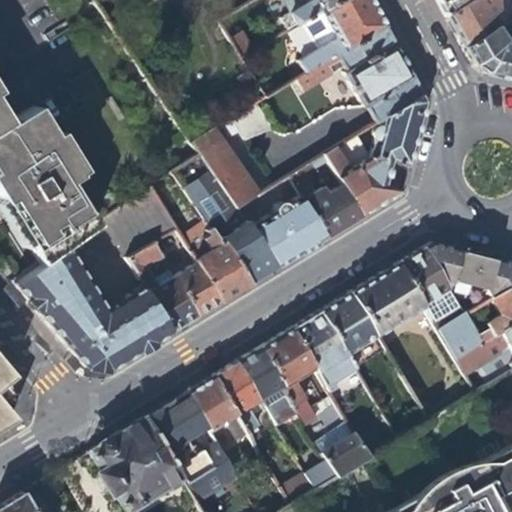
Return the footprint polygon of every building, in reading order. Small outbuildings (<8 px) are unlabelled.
[(104,18),(116,11),(108,1),(107,0),(98,0),(93,3),(104,18)] [(109,0),(108,1),(116,11),(133,0),(109,0)] [(285,31),(298,22),(335,0),(309,0),(278,18),(285,31)] [(293,61),(300,74),(306,71),(381,25),(367,0),(335,0),(298,22),(314,48),(293,61)] [(434,0),(444,17),(470,0),(434,0)] [(470,0),(444,17),(447,22),(461,48),(492,27),(503,20),(491,1),(491,0),(470,0)] [(511,13),(511,4),(509,0),(491,0),(491,1),(503,20),(511,13)] [(511,13),(503,20),(492,27),(496,31),(501,28),(511,31),(511,13)] [(227,14),(216,21),(239,58),(250,51),(227,14)] [(339,57),(346,68),(392,44),(381,25),(306,71),(313,82),(334,69),(329,63),(339,57)] [(511,31),(501,28),(496,31),(492,27),(461,48),(470,64),(479,73),(511,80),(511,31)] [(343,70),(361,103),(408,74),(392,44),(346,68),(343,70)] [(299,90),(313,82),(306,71),(300,74),(292,79),(299,90)] [(361,129),(377,119),(419,94),(408,74),(361,103),(369,117),(359,123),(361,129)] [(369,141),(365,154),(370,152),(376,155),(370,172),(381,176),(379,183),(397,189),(421,99),(419,94),(377,119),(375,124),(372,124),(370,125),(368,127),(366,131),(366,136),(369,141)] [(253,103),(229,118),(241,140),(269,129),(253,103)] [(0,140),(5,148),(3,149),(21,171),(43,198),(64,183),(75,175),(32,106),(7,121),(0,109),(0,140)] [(223,147),(241,140),(229,118),(211,129),(223,147)] [(254,193),(223,147),(211,129),(187,143),(196,155),(231,207),(254,193)] [(331,147),(319,154),(323,160),(338,185),(357,216),(396,192),(397,189),(379,183),(381,176),(370,172),(376,155),(370,152),(365,154),(344,168),(331,147)] [(0,185),(21,171),(3,149),(0,150),(0,185)] [(314,166),(323,160),(319,154),(309,160),(314,166)] [(218,243),(245,284),(271,268),(242,225),(231,207),(196,155),(168,174),(204,231),(213,246),(218,243)] [(285,175),(295,193),(322,237),(345,223),(357,216),(338,185),(323,194),(319,186),(310,192),(296,168),(285,175)] [(0,202),(1,204),(10,219),(43,198),(21,171),(0,185),(0,202)] [(22,238),(36,261),(60,245),(91,224),(64,183),(43,198),(10,219),(22,238)] [(98,220),(122,258),(148,242),(170,228),(145,189),(98,220)] [(268,209),(242,225),(271,268),(322,237),(295,193),(282,201),(280,200),(276,200),(273,201),(270,203),(268,207),(268,209)] [(182,260),(188,257),(181,245),(170,228),(148,242),(158,259),(169,277),(193,316),(217,301),(193,264),(175,274),(163,255),(171,251),(182,260)] [(204,231),(181,245),(188,257),(193,264),(217,301),(245,284),(218,243),(213,246),(204,231)] [(142,268),(158,259),(148,242),(122,258),(139,286),(168,331),(193,316),(169,277),(154,286),(142,268)] [(460,269),(446,247),(439,245),(429,243),(419,249),(443,290),(452,305),(459,316),(486,298),(511,281),(511,266),(510,263),(491,275),(460,269)] [(105,369),(168,331),(139,286),(124,295),(124,301),(108,311),(102,308),(60,245),(36,261),(6,281),(12,288),(51,334),(78,366),(89,367),(105,369)] [(458,250),(446,247),(460,269),(491,275),(510,263),(504,262),(494,259),(487,257),(487,260),(461,254),(458,253),(458,250)] [(429,299),(443,290),(419,249),(410,254),(393,265),(420,308),(434,332),(450,321),(459,316),(452,305),(438,313),(429,299)] [(386,329),(420,308),(393,265),(372,277),(347,292),(374,336),(382,350),(403,384),(418,374),(405,353),(397,347),(386,329)] [(476,333),(481,340),(511,320),(511,281),(486,298),(495,314),(481,322),(485,329),(476,333)] [(365,362),(364,361),(356,347),(374,336),(347,292),(334,300),(317,311),(352,369),(365,362)] [(354,372),(352,369),(317,311),(307,317),(288,329),(313,369),(335,406),(345,400),(336,386),(333,387),(332,385),(354,372)] [(509,368),(511,366),(511,320),(481,340),(477,342),(450,359),(461,376),(474,369),(494,357),(496,354),(496,351),(496,350),(503,346),(511,360),(505,363),(509,368)] [(461,339),(450,321),(434,332),(450,359),(477,342),(472,333),(461,339)] [(293,381),(313,369),(288,329),(275,336),(258,347),(283,387),(281,389),(292,405),(303,398),(293,381)] [(364,361),(382,350),(374,336),(356,347),(364,361)] [(234,362),(259,402),(273,425),(296,411),(292,405),(281,389),(283,387),(258,347),(252,351),(234,362)] [(245,410),(259,402),(234,362),(225,367),(209,377),(246,434),(256,428),(245,410)] [(483,384),(474,369),(461,376),(471,392),(483,384)] [(0,426),(9,422),(0,411),(0,403),(5,400),(0,394),(0,386),(6,381),(0,373),(0,426)] [(234,442),(246,434),(209,377),(204,380),(183,392),(204,426),(208,432),(222,423),(234,442)] [(204,426),(183,392),(177,396),(161,406),(151,412),(142,418),(166,457),(180,480),(185,477),(209,462),(201,451),(195,455),(185,439),(198,430),(204,426)] [(303,398),(292,405),(296,411),(303,423),(315,416),(303,398)] [(124,511),(180,480),(166,457),(142,418),(130,425),(105,440),(86,452),(98,471),(96,473),(111,497),(113,496),(123,511),(124,511)] [(314,441),(320,452),(352,433),(345,422),(314,441)] [(366,456),(352,433),(320,452),(324,458),(335,475),(354,463),(366,456)] [(498,511),(490,496),(501,490),(511,483),(511,439),(497,448),(447,475),(444,470),(438,474),(430,478),(433,483),(380,511),(379,511),(498,511)] [(236,476),(215,442),(207,447),(201,451),(209,462),(185,477),(198,497),(236,476)] [(324,458),(301,471),(312,489),(335,475),(324,458)] [(298,498),(312,489),(301,471),(278,485),(289,503),(298,498)] [(29,511),(18,493),(0,504),(0,503),(0,511),(29,511)]
